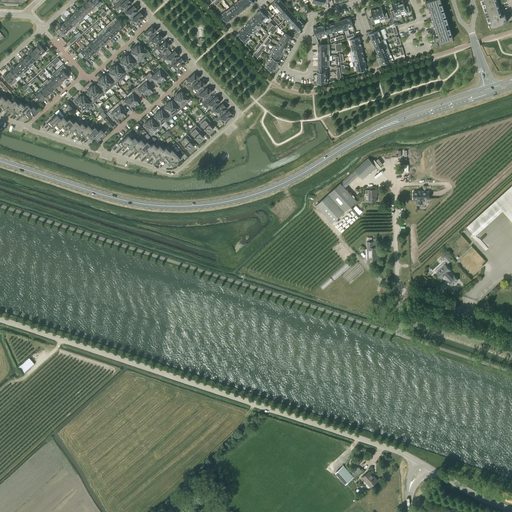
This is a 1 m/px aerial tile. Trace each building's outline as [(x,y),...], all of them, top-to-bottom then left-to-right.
[(96,6),(90,0),(88,0),(87,1),(86,0),(84,2),(91,10),(93,12),(97,7),(96,6)] [(115,6),(114,6),(118,10),(121,8),(123,10),(126,9),(131,4),(129,2),(130,1),(128,0),(125,0),(121,4),(119,2),(115,6)] [(244,0),(240,0),(238,1),(244,9),(249,6),(244,0)] [(275,8),(282,2),(280,0),(275,0),(271,4),(275,8)] [(402,0),(397,2),(400,12),(405,10),(406,13),(410,12),(408,6),(404,7),(402,0)] [(428,1),(426,2),(426,1),(425,1),(427,7),(427,6),(437,36),(434,37),(434,36),(434,37),(436,44),(437,44),(441,42),(441,43),(452,39),(453,39),(453,38),(440,0),(430,0),(427,1),(428,1)] [(481,0),(490,27),(491,27),(490,27),(502,23),(506,22),(507,22),(504,14),(504,15),(502,15),(496,0),(481,0)] [(244,9),(238,1),(234,5),(240,13),(244,9)] [(91,10),(84,2),(82,4),(83,5),(81,7),(87,14),(91,10)] [(286,6),(282,2),(275,8),(278,12),(279,12),(286,6)] [(397,2),(396,2),(392,4),(392,3),(391,3),(394,10),(390,11),(393,21),(397,19),(396,15),(401,14),(400,12),(397,2)] [(126,9),(123,10),(121,12),(123,15),(126,13),(130,17),(132,15),(132,16),(137,11),(136,9),(136,8),(134,5),(128,11),(126,9)] [(240,13),(234,5),(230,8),(236,16),(240,13)] [(279,12),(278,12),(277,13),(281,18),(282,16),(289,10),(286,6),(279,12)] [(87,14),(81,7),(78,9),(77,8),(75,10),(79,14),(83,18),(87,14)] [(381,7),(376,9),(379,18),(379,21),(385,19),(385,20),(389,19),(387,12),(383,13),(381,7)] [(236,16),(230,8),(225,11),(232,19),(236,16)] [(369,18),(370,20),(368,20),(369,25),(375,23),(374,20),(379,18),(376,9),(371,10),(370,10),(373,17),(369,18)] [(79,14),(75,10),(73,12),(74,13),(72,15),(80,23),(84,19),(83,18),(79,14)] [(260,11),(256,14),(264,21),(267,17),(267,18),(268,17),(260,10),(260,11)] [(293,14),(289,10),(282,16),(286,20),(293,14)] [(232,19),(225,11),(221,15),(221,14),(223,17),(222,18),(224,21),(225,20),(227,23),(228,23),(227,22),(232,19)] [(132,15),(130,17),(127,19),(130,22),(131,20),(136,25),(144,18),(142,16),(142,15),(140,12),(137,15),(134,18),(132,16),(132,15)] [(256,14),(253,18),(260,25),(264,21),(256,14)] [(293,14),(286,20),(289,24),(296,18),(293,14)] [(67,18),(68,19),(75,27),(80,23),(72,15),(69,17),(68,16),(67,18)] [(296,18),(289,24),(297,32),(299,30),(305,25),(303,23),(304,22),(301,18),(299,19),(297,17),(296,18)] [(345,19),(348,30),(348,28),(353,26),(350,17),(345,19)] [(66,21),(63,23),(69,30),(70,32),(75,27),(68,19),(67,18),(65,20),(66,21)] [(110,22),(118,30),(121,28),(121,29),(124,27),(115,18),(110,22)] [(260,25),(253,18),(249,22),(256,29),(260,25)] [(345,19),(340,21),(343,31),(348,30),(345,19)] [(343,31),(340,21),(334,22),(337,31),(342,29),(343,32),(343,31)] [(118,30),(110,22),(106,26),(115,35),(116,34),(115,33),(118,30)] [(256,29),(249,22),(245,26),(252,33),(254,35),(258,30),(256,29)] [(69,30),(63,23),(61,25),(60,24),(57,26),(60,29),(57,31),(62,36),(64,34),(69,30)] [(324,25),(324,24),(321,25),(320,23),(316,25),(316,26),(313,27),(316,35),(316,38),(317,38),(327,34),(324,25)] [(106,26),(101,30),(109,38),(112,36),(113,37),(115,35),(106,26)] [(245,26),(241,30),(249,37),(252,33),(245,26)] [(151,41),(153,39),(151,36),(157,31),(154,28),(154,29),(152,27),(143,34),(146,37),(144,39),(148,43),(151,41)] [(380,29),(379,30),(369,34),(369,35),(369,34),(371,39),(383,35),(380,29)] [(98,35),(106,43),(108,42),(107,41),(109,38),(101,30),(97,34),(98,35)] [(240,37),(239,38),(246,45),(247,43),(247,42),(250,38),(249,37),(247,36),(241,30),(238,34),(237,34),(240,37)] [(281,37),(289,42),(292,37),(284,33),(281,37)] [(158,34),(153,39),(151,41),(155,46),(153,48),(155,50),(156,49),(159,46),(157,44),(163,38),(161,35),(160,36),(158,34)] [(98,35),(94,40),(100,46),(103,44),(104,45),(106,43),(98,35)] [(383,35),(371,39),(373,44),(383,41),(385,40),(383,35)] [(281,37),(279,42),(286,47),(289,42),(281,37)] [(100,46),(94,40),(90,44),(97,51),(99,50),(98,49),(100,46)] [(160,46),(159,46),(156,49),(161,53),(158,56),(160,59),(162,57),(166,53),(164,51),(170,45),(167,43),(165,41),(160,46)] [(383,41),(373,44),(375,49),(385,46),(384,45),(383,41)] [(279,42),(276,46),(276,47),(284,51),(286,47),(279,42)] [(37,46),(35,48),(41,55),(48,49),(43,43),(41,45),(39,43),(36,45),(37,46)] [(361,43),(351,45),(352,50),(349,51),(350,51),(362,48),(361,43)] [(97,51),(90,44),(85,48),(91,54),(94,52),(95,53),(97,51)] [(387,44),(384,45),(385,46),(375,49),(377,54),(389,50),(387,44)] [(136,45),(134,48),(143,58),(149,53),(146,50),(145,51),(139,45),(137,46),(136,45)] [(276,47),(276,46),(274,45),(271,50),(273,52),(273,51),(281,56),(284,51),(276,47)] [(41,55),(35,48),(32,51),(31,50),(29,51),(37,59),(41,55)] [(91,54),(85,48),(81,52),(78,54),(81,58),(84,55),(88,60),(90,58),(89,57),(91,54)] [(143,58),(134,48),(131,50),(132,51),(131,52),(136,59),(135,60),(137,63),(143,58)] [(362,48),(350,51),(351,56),(363,53),(362,48)] [(268,55),(270,56),(278,61),(278,60),(281,56),(273,51),(273,52),(271,50),(268,55)] [(389,50),(377,54),(379,59),(389,56),(391,55),(389,50)] [(29,54),(26,57),(32,63),(37,59),(29,51),(28,53),(29,54)] [(168,56),(166,53),(162,57),(164,60),(166,58),(170,63),(173,61),(178,56),(176,54),(177,53),(174,51),(168,56)] [(364,59),(363,53),(351,56),(352,61),(364,59)] [(137,63),(135,60),(134,61),(128,55),(126,56),(125,55),(123,57),(132,68),(137,63)] [(389,56),(379,59),(382,64),(381,64),(381,65),(393,60),(391,55),(389,56)] [(278,61),(270,56),(265,65),(274,71),(275,68),(277,69),(279,65),(278,64),(280,61),(278,60),(278,61)] [(23,58),(21,59),(29,69),(34,65),(32,63),(26,57),(24,59),(23,58)] [(132,68),(123,57),(120,60),(121,61),(119,62),(125,69),(124,70),(127,73),(132,68)] [(173,61),(170,63),(168,65),(170,68),(172,66),(177,70),(185,63),(183,61),(184,61),(181,58),(175,63),(173,61)] [(20,62),(17,65),(25,73),(29,69),(21,59),(19,61),(20,62)] [(364,59),(352,61),(353,67),(365,64),(364,59)] [(155,73),(162,81),(163,79),(164,80),(167,77),(161,71),(164,69),(159,64),(157,66),(158,68),(153,72),(155,73)] [(14,66),(12,67),(19,75),(20,77),(25,73),(17,65),(15,67),(14,66)] [(57,73),(63,80),(66,78),(67,79),(69,77),(67,74),(69,72),(63,65),(60,67),(56,72),(57,73)] [(127,73),(124,70),(122,71),(117,65),(115,66),(114,65),(111,67),(120,77),(122,74),(124,76),(127,73)] [(19,75),(12,67),(10,69),(11,70),(8,73),(14,79),(19,75)] [(120,77),(111,67),(109,70),(110,71),(108,72),(114,79),(113,80),(115,83),(118,80),(117,79),(120,77)] [(318,72),(318,71),(317,71),(317,75),(315,75),(315,79),(317,79),(317,83),(328,83),(327,72),(318,72)] [(149,72),(145,76),(150,81),(152,79),(158,85),(161,83),(160,82),(162,81),(155,73),(152,75),(149,72)] [(14,79),(8,73),(6,75),(5,74),(3,76),(11,85),(16,81),(14,79)] [(57,73),(53,77),(60,85),(62,83),(61,82),(63,80),(57,73)] [(186,80),(189,83),(186,86),(190,90),(193,87),(195,85),(193,83),(199,78),(196,75),(194,73),(186,80)] [(103,75),(100,78),(110,88),(115,83),(113,80),(111,81),(106,75),(104,76),(103,75)] [(145,75),(142,77),(144,79),(140,84),(148,93),(150,91),(151,92),(153,89),(148,83),(150,81),(145,76),(145,75)] [(53,77),(48,81),(54,88),(57,86),(58,87),(60,85),(53,77)] [(110,88),(100,78),(98,80),(99,81),(97,82),(103,89),(101,90),(104,93),(110,88)] [(48,81),(47,79),(42,84),(44,85),(51,93),(53,91),(52,90),(54,88),(48,81)] [(195,85),(193,87),(197,92),(195,94),(197,97),(199,95),(198,95),(201,92),(199,90),(205,85),(203,82),(202,82),(200,81),(195,85)] [(135,87),(133,89),(137,93),(139,91),(144,97),(147,95),(147,94),(148,93),(140,84),(136,88),(135,87)] [(44,85),(39,89),(45,96),(48,94),(49,95),(51,93),(44,85)] [(97,96),(99,98),(104,93),(101,90),(100,91),(94,85),(93,86),(92,85),(89,88),(97,96)] [(94,102),(99,98),(97,96),(89,88),(87,90),(88,91),(86,92),(92,99),(90,100),(93,103),(94,102)] [(132,93),(128,97),(135,105),(137,103),(137,104),(140,101),(135,95),(137,93),(133,89),(132,88),(130,90),(132,93)] [(207,88),(201,92),(198,95),(199,95),(203,100),(201,102),(203,104),(207,100),(205,98),(212,92),(209,89),(209,90),(207,88)] [(45,96),(39,89),(35,93),(42,101),(44,99),(43,98),(45,96)] [(177,94),(186,104),(191,100),(188,97),(187,98),(181,91),(180,92),(179,92),(177,94)] [(186,104),(177,94),(174,96),(175,97),(174,98),(179,105),(178,106),(181,109),(186,104)] [(93,103),(90,100),(89,101),(83,95),(82,96),(81,95),(78,98),(88,108),(92,104),(93,103)] [(128,97),(127,96),(123,100),(122,99),(119,101),(123,105),(126,103),(131,109),(134,107),(133,106),(135,105),(128,97)] [(203,104),(202,105),(204,107),(205,107),(206,108),(209,106),(212,109),(214,107),(220,102),(218,100),(218,99),(216,96),(210,102),(208,99),(207,100),(203,104)] [(5,100),(0,104),(0,109),(3,107),(4,109),(12,102),(8,98),(5,100)] [(12,102),(4,109),(6,111),(9,109),(10,111),(19,103),(16,98),(12,102)] [(88,108),(78,98),(76,100),(77,101),(75,103),(81,109),(79,110),(82,113),(88,108)] [(181,109),(178,106),(177,107),(171,100),(170,101),(169,101),(167,103),(176,113),(181,109)] [(71,110),(74,107),(68,101),(65,103),(71,110)] [(119,101),(113,107),(122,117),(123,115),(124,116),(127,113),(121,107),(123,105),(119,101)] [(19,103),(10,111),(13,113),(15,111),(17,113),(24,106),(20,102),(19,103)] [(176,113),(167,103),(164,105),(165,106),(164,107),(169,114),(168,115),(171,118),(176,113)] [(212,109),(210,111),(212,113),(214,111),(218,116),(221,114),(226,109),(224,107),(225,106),(222,103),(216,109),(214,107),(212,109)] [(27,104),(24,106),(17,113),(19,115),(21,113),(23,115),(30,108),(27,104)] [(33,106),(30,108),(23,115),(25,117),(28,115),(29,117),(32,115),(33,114),(37,110),(33,106)] [(122,117),(113,107),(106,113),(110,117),(112,115),(118,121),(120,119),(120,118),(122,117)] [(159,110),(157,112),(164,120),(166,118),(168,120),(171,118),(168,115),(167,116),(161,109),(160,111),(159,110)] [(221,114),(218,116),(215,118),(219,122),(221,120),(224,123),(232,116),(230,114),(231,113),(229,110),(223,116),(221,114)] [(166,122),(164,120),(157,112),(154,114),(155,115),(154,116),(159,123),(158,124),(161,127),(166,122)] [(62,118),(62,117),(58,113),(52,119),(50,120),(47,123),(49,126),(51,124),(53,126),(62,118)] [(201,126),(203,129),(204,128),(208,133),(210,131),(210,132),(213,129),(212,129),(213,129),(210,125),(212,123),(205,116),(198,122),(201,125),(201,126)] [(63,117),(62,117),(62,118),(53,126),(55,128),(58,126),(59,128),(67,121),(63,117)] [(149,119),(147,121),(154,129),(156,128),(158,129),(161,127),(158,124),(157,125),(151,118),(150,120),(149,119)] [(67,121),(59,128),(61,130),(64,128),(66,130),(73,123),(69,119),(67,121)] [(73,123),(66,130),(68,132),(70,130),(72,132),(81,124),(81,123),(77,119),(73,123)] [(81,124),(72,132),(74,134),(76,132),(78,134),(87,126),(87,125),(83,121),(81,123),(81,124)] [(154,129),(147,121),(144,123),(145,124),(144,125),(149,132),(148,133),(151,136),(154,133),(152,131),(154,129)] [(198,142),(200,140),(201,140),(203,138),(203,137),(200,134),(202,132),(196,124),(189,131),(192,134),(191,134),(194,138),(194,137),(198,142)] [(88,125),(87,125),(87,126),(78,134),(80,136),(83,134),(84,136),(92,129),(88,125)] [(92,129),(84,136),(87,138),(89,136),(91,138),(98,131),(94,127),(92,129)] [(98,131),(91,138),(93,140),(95,138),(97,140),(99,138),(101,137),(104,133),(100,129),(98,131)] [(185,137),(181,141),(182,143),(181,143),(184,146),(185,146),(189,150),(191,149),(193,147),(193,146),(190,143),(193,140),(187,134),(184,137),(185,137)] [(132,139),(128,135),(123,139),(122,140),(118,144),(120,146),(122,144),(124,146),(132,139)] [(134,137),(132,139),(124,146),(126,149),(129,146),(130,148),(138,141),(134,137)] [(138,141),(130,148),(133,151),(135,148),(137,150),(144,144),(144,143),(140,139),(138,141)] [(144,144),(137,150),(139,153),(141,150),(143,152),(150,146),(150,145),(147,141),(144,143),(144,144)] [(150,146),(143,152),(145,155),(148,152),(149,154),(157,148),(157,147),(153,143),(150,145),(150,146)] [(157,148),(149,154),(151,157),(154,155),(156,156),(163,150),(163,149),(159,145),(157,147),(157,148)] [(163,150),(156,156),(158,159),(160,157),(162,158),(169,152),(169,151),(165,147),(163,149),(163,150)] [(165,162),(166,163),(176,154),(177,152),(173,148),(169,151),(169,152),(162,158),(162,159),(162,158),(164,161),(165,160),(166,162),(165,162)] [(176,154),(166,163),(168,166),(171,163),(172,165),(174,163),(175,164),(177,162),(176,161),(180,158),(176,154)] [(355,170),(360,176),(363,179),(376,167),(368,158),(355,170)] [(341,183),(329,194),(316,206),(318,208),(318,207),(332,222),(357,200),(341,183)] [(511,185),(466,227),(472,233),(500,208),(511,221),(511,185)] [(376,190),(368,190),(365,190),(365,194),(368,194),(369,201),(376,201),(376,194),(377,194),(376,190)] [(422,199),(429,198),(429,191),(413,191),(413,199),(418,199),(418,201),(422,201),(422,199)] [(377,252),(378,252),(378,247),(373,248),(373,242),(367,242),(367,249),(366,249),(366,259),(367,259),(377,259),(377,252)] [(442,257),(448,263),(452,260),(446,254),(442,257)] [(445,277),(448,280),(447,281),(451,285),(457,280),(453,275),(453,276),(447,269),(448,269),(445,265),(440,269),(441,270),(437,274),(438,275),(437,276),(437,277),(438,278),(439,278),(440,277),(441,278),(444,275),(445,276),(445,277)] [(28,358),(18,366),(22,371),(32,362),(28,358)] [(356,465),(349,472),(343,465),(336,472),(346,483),(353,476),(355,478),(362,471),(359,468),(359,467),(358,467),(356,465)] [(370,486),(377,480),(369,471),(362,477),(370,486)]
